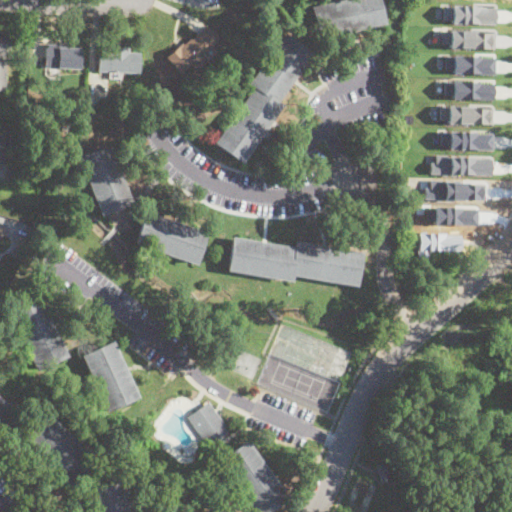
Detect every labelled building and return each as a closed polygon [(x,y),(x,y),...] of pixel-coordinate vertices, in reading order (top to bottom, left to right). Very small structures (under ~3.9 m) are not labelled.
[(318,40),(310,6),(335,0),(379,0),(385,24),(318,40)] [(442,6),(442,19),(450,19),(450,22),(493,23),(493,6),(477,6),(477,5),(450,4),(450,6),(442,6)] [(448,29),(475,29),(475,31),(493,32),(493,48),(448,47),(448,44),(440,44),(440,31),(448,31),(448,29)] [(6,90),(0,90),(0,32),(8,33),(6,90)] [(200,32),(211,47),(174,75),(163,60),(164,60),(163,57),(179,45),(181,46),(200,32)] [(241,163),(214,143),(253,88),(248,84),(285,32),(313,53),(278,101),(283,105),(241,163)] [(79,68),(58,68),(58,66),(45,66),(45,45),(66,45),(66,48),(80,48),(79,68)] [(129,47),(128,52),(136,52),(135,73),(98,71),(99,50),(110,51),(110,46),(129,47)] [(443,56),(443,68),(451,69),(451,72),(493,73),(493,57),(478,57),(478,55),(451,54),(451,56),(443,56)] [(492,83),(492,99),(451,97),(451,94),(443,94),(443,82),(451,82),(451,80),(478,81),(478,82),(492,83)] [(446,105),(472,105),(472,107),(491,108),(491,123),(446,122),(446,119),(438,119),(439,106),(446,106),(446,105)] [(439,132),(439,144),(447,144),(447,148),(490,149),(490,133),(474,133),(474,131),(447,130),(447,132),(439,132)] [(101,215),(80,157),(111,145),(133,203),(101,215)] [(196,265),(134,243),(145,211),(207,232),(196,265)] [(30,239),(24,256),(12,252),(19,234),(30,239)] [(293,246),(294,241),(363,252),(357,286),(292,275),(291,281),(226,270),(232,236),(293,246)] [(67,356),(36,371),(10,311),(41,297),(67,356)] [(138,398),(109,412),(81,355),(111,341),(138,398)] [(0,399),(21,417),(0,441),(0,399)] [(207,446),(186,418),(208,402),(229,431),(207,446)] [(94,459),(69,483),(24,438),(49,413),(94,459)] [(287,499),(268,511),(255,511),(218,460),(245,441),(287,499)] [(389,475),(380,478),(376,465),(384,462),(389,475)] [(126,511),(93,511),(91,485),(124,482),(126,511)]
